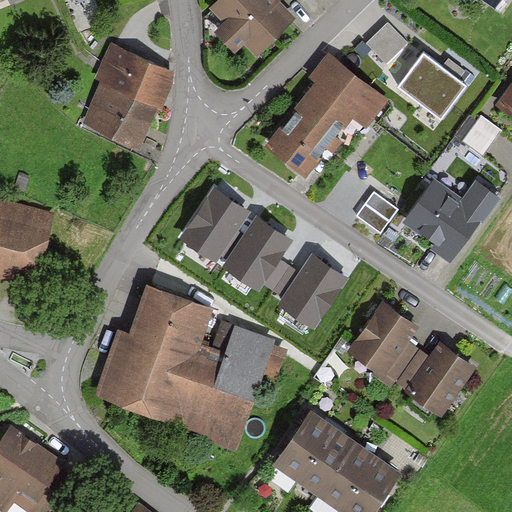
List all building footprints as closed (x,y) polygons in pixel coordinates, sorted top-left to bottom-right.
[(278,0),(222,0),(212,11),(225,24),(216,33),(234,52),(243,44),(256,57),(294,19),(276,2),(278,0)] [(408,42),(388,21),(367,42),(386,63),(408,42)] [(173,72),(109,44),(93,79),(101,82),(83,123),(135,145),(152,105),(158,108),(173,72)] [(424,51),(399,84),(441,116),(466,83),(424,51)] [(385,98),(329,54),(311,77),(317,82),(267,145),(304,173),(325,146),(332,151),(355,122),(362,127),(385,98)] [(511,87),(497,108),(511,118),(511,87)] [(467,140),(487,153),(505,128),(485,114),(467,140)] [(450,259),(495,194),(477,181),(463,201),(434,181),(406,222),(429,238),(426,243),(450,259)] [(250,209),(215,186),(181,237),(217,260),(221,253),(238,228),(250,209)] [(398,207),(374,191),(357,215),(381,231),(398,207)] [(0,199),(0,277),(35,286),(54,214),(0,199)] [(292,237),(256,213),(244,232),(227,257),(223,264),(258,287),(262,281),(278,257),(292,237)] [(227,257),(244,232),(238,228),(221,253),(227,257)] [(349,276),(313,253),(301,272),(284,296),(280,303),(315,327),(349,276)] [(301,272),(278,257),(262,281),(284,296),(301,272)] [(233,450),(262,365),(276,370),(283,349),(270,345),(273,338),(221,321),(212,347),(198,342),(211,304),(148,283),(132,332),(118,328),(96,395),(199,429),(196,438),(233,450)] [(350,350),(380,371),(402,340),(411,326),(381,305),(350,350)] [(402,340),(380,371),(376,378),(390,388),(393,385),(417,350),(402,340)] [(428,358),(404,393),(440,418),(474,370),(438,344),(428,358)] [(393,385),(404,393),(428,358),(417,350),(393,385)] [(275,468),(297,483),(334,431),(312,415),(275,468)] [(42,511),(73,468),(10,425),(0,440),(0,509),(3,511),(5,511),(14,499),(33,511),(42,511)] [(297,483),(319,499),(356,446),(334,431),(297,483)] [(319,499),(338,511),(342,511),(378,462),(356,446),(319,499)] [(378,462),(342,511),(375,511),(400,477),(378,462)] [(147,511),(135,503),(127,511),(147,511)]
